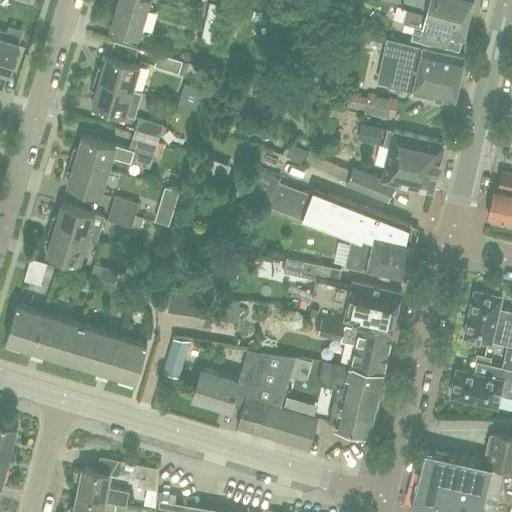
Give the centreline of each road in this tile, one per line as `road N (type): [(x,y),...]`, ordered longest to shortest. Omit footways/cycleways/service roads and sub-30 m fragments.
road 1 (unclassified): [(387,489),(63,398)]
road 2 (tertiary): [(387,489),(444,244)]
road 3 (tertiary): [(444,244),(501,0)]
road 4 (residential): [(0,233),(37,111)]
